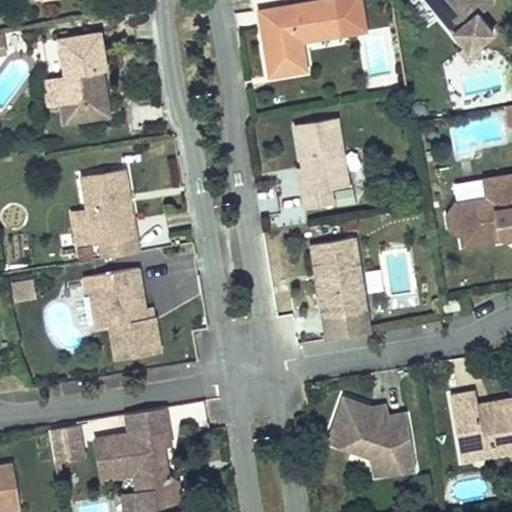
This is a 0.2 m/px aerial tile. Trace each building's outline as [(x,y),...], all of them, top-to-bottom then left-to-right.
[(423,0),(446,32),(460,54),(471,47),(484,38),(470,17),(486,5),(482,0),(423,0)] [(250,19),(258,79),(297,74),(294,50),(331,44),(325,8),(250,19)] [(103,74),(97,41),(54,49),(60,84),(63,103),(56,112),(59,132),(87,127),(85,114),(105,111),(101,91),(94,87),(92,76),(98,75),(103,74)] [(450,51),(458,64),(475,53),(471,47),(460,54),(455,48),(450,51)] [(101,91),(98,75),(92,76),(94,87),(101,91)] [(63,103),(60,84),(51,86),(56,112),(63,103)] [(107,124),(105,111),(85,114),(87,127),(107,124)] [(511,113),(503,115),(507,136),(511,135),(511,113)] [(290,136),(300,199),(292,201),(295,216),(327,211),(324,195),(341,193),(330,129),(290,136)] [(102,266),(136,261),(123,177),(74,184),(84,250),(99,247),(102,266)] [(511,183),(481,187),(483,207),(476,217),(469,212),(448,214),(442,225),(444,240),(460,253),(489,250),(488,242),(497,241),(504,248),(511,247),(511,183)] [(136,220),(142,246),(170,239),(163,213),(136,220)] [(504,248),(497,241),(488,242),(489,250),(504,248)] [(345,246),(305,252),(310,282),(315,281),(315,286),(311,287),(321,349),(360,342),(355,307),(345,246)] [(135,277),(102,282),(104,298),(89,300),(94,334),(103,333),(108,365),(156,358),(151,323),(141,324),(135,277)] [(443,300),(445,311),(462,308),(460,297),(443,300)] [(442,401),(451,454),(483,449),(486,460),(501,458),(503,468),(511,466),(511,404),(487,408),(489,418),(471,421),(467,398),(461,399),(442,401)] [(407,476),(398,418),(365,424),(360,422),(361,417),(336,407),(319,446),(366,464),(369,482),(407,476)] [(165,487),(161,455),(168,454),(165,433),(90,446),(97,487),(125,483),(131,487),(133,500),(135,511),(176,511),(173,491),(165,487)] [(79,460),(74,436),(46,440),(50,465),(79,460)] [(483,449),(451,454),(453,466),(486,460),(483,449)] [(80,470),(79,460),(50,465),(52,475),(58,474),(80,470)] [(12,511),(6,474),(0,475),(0,511),(12,511)] [(135,511),(133,500),(116,503),(117,511),(135,511)]
